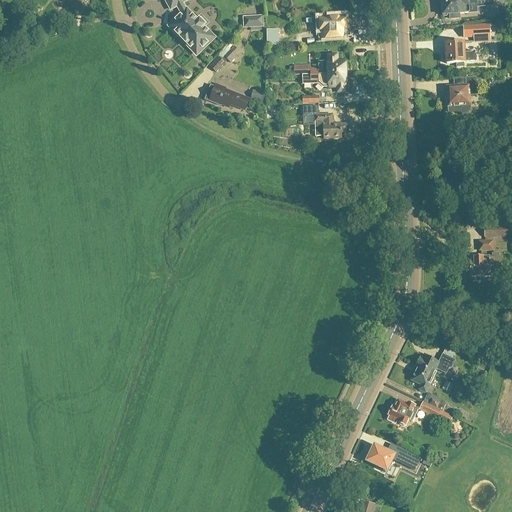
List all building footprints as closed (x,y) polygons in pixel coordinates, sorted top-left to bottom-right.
[(182,15),(170,27),(196,54),(213,38),(187,11),(186,11),(182,4),(189,0),(165,0),(171,10),(177,7),(182,15)] [(442,0),(443,7),(444,7),(445,15),(450,14),(451,19),(460,18),(459,13),(470,12),(469,4),(493,2),(492,0),(442,0)] [(253,16),(243,17),(243,28),(264,27),(263,16),(253,16)] [(346,18),(321,19),(322,30),(323,30),(324,38),(345,38),(344,29),(346,29),(346,18)] [(489,37),(489,26),(473,26),(473,37),(489,37)] [(476,62),(475,53),(464,53),(463,43),(447,43),(447,54),(444,57),(444,61),(448,63),(448,64),(456,64),(456,68),(464,68),(465,66),(464,62),(476,62)] [(210,67),(216,73),(225,63),(227,60),(231,64),(237,57),(226,46),(218,55),(219,56),(218,57),(218,58),(210,67)] [(294,75),(302,75),(348,73),(347,60),(338,61),(337,56),(328,56),(328,61),(325,61),(326,70),(318,70),(318,69),(311,69),(311,66),(294,67),(294,75)] [(348,73),(302,75),(302,85),(319,84),(322,87),(327,87),(337,87),(338,93),(345,92),(345,86),(348,86),(348,73)] [(449,107),(450,113),(459,113),(461,114),(467,114),(469,112),(470,112),(470,106),(469,96),(477,95),(476,78),(466,79),(466,87),(448,88),(448,98),(447,100),(447,104),(449,105),(449,107)] [(225,88),(216,85),(215,88),(212,86),(206,100),(225,108),(226,107),(229,108),(230,105),(245,111),(249,100),(225,90),(225,88)] [(303,107),(303,112),(303,117),(315,116),(316,137),(324,137),(324,140),(342,139),(342,133),(348,133),(348,125),(342,125),(342,124),(333,125),(332,115),(319,116),(319,107),(303,107)] [(511,202),(499,203),(499,208),(497,208),(497,217),(499,217),(498,224),(511,223),(511,216),(511,212),(511,211),(511,202)] [(511,227),(507,227),(484,229),(485,237),(486,242),(479,242),(480,251),(493,250),(492,241),(492,237),(508,236),(508,237),(511,236),(511,227)] [(493,253),(494,258),(474,258),(474,263),(470,263),(470,265),(467,265),(467,270),(470,270),(471,283),(480,282),(480,279),(491,278),(496,278),(496,277),(502,276),(502,273),(503,273),(503,266),(501,267),(501,258),(499,258),(499,253),(493,253)] [(511,305),(508,306),(504,306),(503,314),(511,314),(511,305)] [(418,368),(434,376),(437,369),(445,373),(447,368),(449,369),(453,360),(443,355),(439,363),(424,356),(423,359),(420,357),(415,367),(418,368)] [(426,393),(434,376),(418,368),(412,381),(422,385),(420,390),(426,393)] [(429,405),(437,409),(440,402),(432,398),(429,405)] [(389,416),(388,419),(397,424),(397,422),(406,426),(409,420),(413,421),(419,409),(408,404),(407,405),(398,401),(395,409),(393,408),(389,416)] [(419,410),(439,420),(449,425),(453,417),(443,412),(437,409),(429,405),(423,402),(419,410)] [(378,466),(377,468),(377,469),(386,473),(396,452),(389,449),(387,453),(375,447),(368,461),(378,466)] [(400,458),(417,468),(420,461),(404,452),(400,458)]
